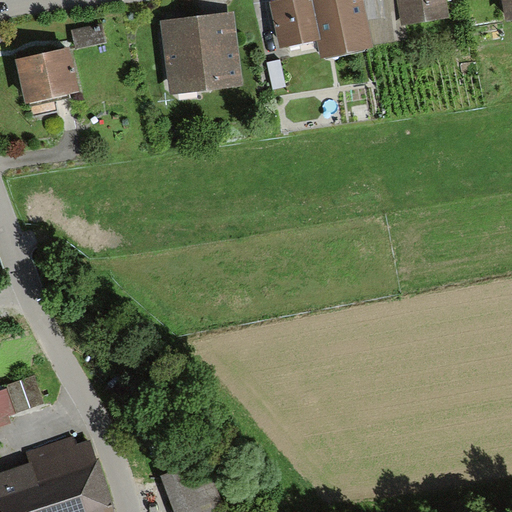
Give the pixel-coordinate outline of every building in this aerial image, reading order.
[(312,0),(279,0),(269,2),(279,49),(317,40),(322,39),(312,0)] [(363,0),(312,0),(322,39),(317,40),(321,59),(373,47),(363,0)] [(405,0),(406,16),(444,15),(443,0),(405,0)] [(229,22),(161,30),(169,92),(237,84),(229,22)] [(73,31),(76,49),(106,44),(103,26),(73,31)] [(68,52),(20,63),(29,104),(77,94),(68,52)] [(475,73),(473,57),(457,58),(458,74),(475,73)] [(284,88),(277,60),(265,64),(271,91),(284,88)] [(0,423),(3,422),(1,416),(38,403),(31,382),(0,392),(0,397),(2,402),(0,402),(0,423)] [(105,511),(84,447),(0,475),(0,511),(105,511)] [(165,479),(177,511),(218,511),(202,466),(165,479)]
